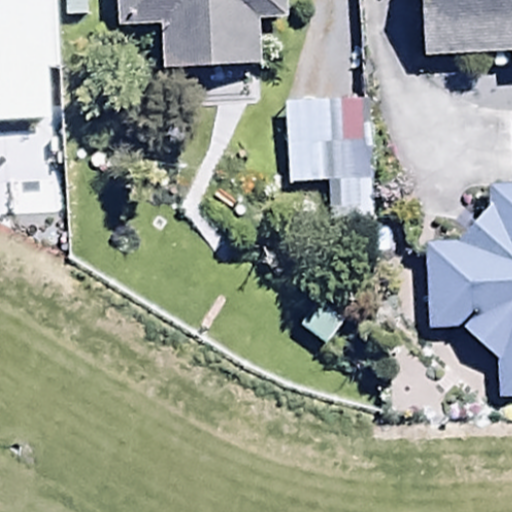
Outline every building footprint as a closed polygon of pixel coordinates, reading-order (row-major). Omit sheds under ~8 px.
[(53,0),(0,0),(0,59),(53,60),(53,0)] [(158,41),(159,90),(259,88),(258,34),(282,33),(281,0),(113,0),(114,41),(158,41)] [(511,0),(418,0),(421,71),(510,68),(510,81),(511,81),(511,0)] [(284,112),(285,193),(328,194),(328,234),(374,233),(373,111),(284,112)] [(492,412),(511,411),(511,198),(486,199),(486,224),(454,256),(424,254),(424,343),(458,344),(491,374),(492,412)]
